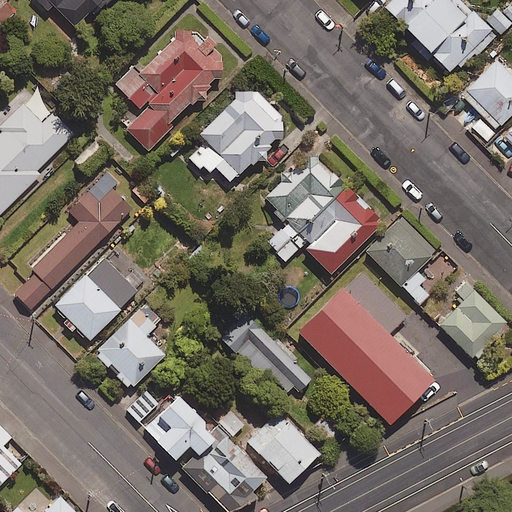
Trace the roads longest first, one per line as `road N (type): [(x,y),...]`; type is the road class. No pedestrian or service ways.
road 1 (residential): [(511,248),(263,0)]
road 2 (residential): [(0,358),(150,511)]
road 3 (secondary): [(511,415),(331,511)]
